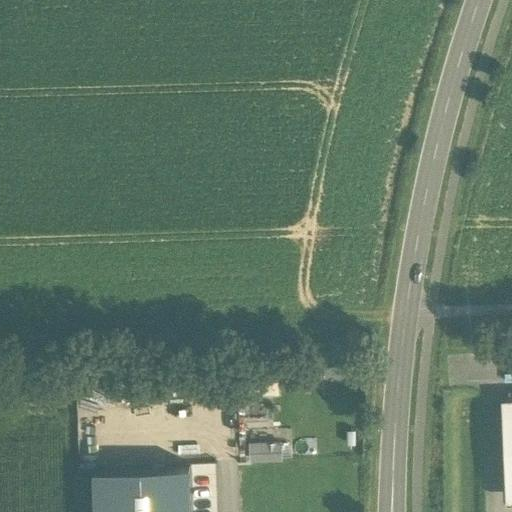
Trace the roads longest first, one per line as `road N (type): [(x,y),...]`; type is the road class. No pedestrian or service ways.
road 1 (secondary): [(388,511),(412,248),(476,0)]
road 2 (track): [(403,313),(0,332)]
